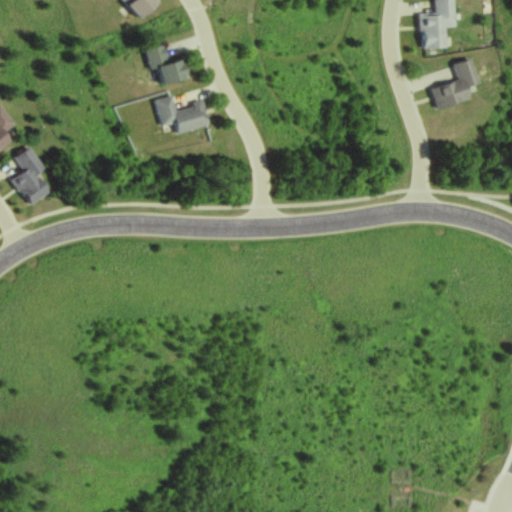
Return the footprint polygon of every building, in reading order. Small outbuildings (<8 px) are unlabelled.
[(115,0),(132,18),(148,4),(144,0),(115,0)] [(440,27),(450,27),(449,0),(429,0),(430,13),(415,14),(416,49),(440,47),(440,27)] [(183,77),(178,57),(161,61),(157,44),(142,48),(152,86),(183,77)] [(426,86),(432,109),(466,100),(463,89),(474,86),(467,58),(448,63),(452,80),(426,86)] [(204,125),(198,101),(171,108),(168,95),(151,100),(158,125),(169,123),(171,133),(204,125)] [(0,147),(8,142),(1,131),(11,124),(0,109),(0,147)] [(8,179),(27,205),(46,192),(33,174),(41,168),(25,146),(10,157),(20,171),(8,179)]
